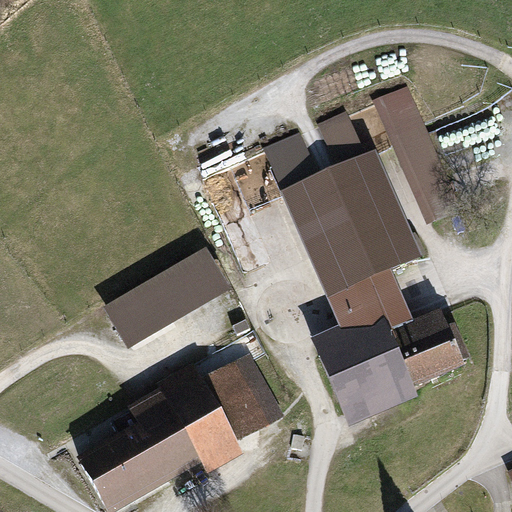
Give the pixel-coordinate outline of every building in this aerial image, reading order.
[(461,206),(409,91),(377,106),(428,220),(461,206)] [(266,157),(235,166),(244,198),(275,189),(266,157)] [(379,160),(286,200),(343,335),(315,347),(352,435),(420,406),(415,394),(465,373),(442,320),(415,331),(392,277),(424,264),(379,160)] [(107,318),(129,354),(232,295),(212,257),(107,318)] [(195,372),(160,391),(165,400),(133,417),(141,431),(80,465),(105,511),(126,511),(207,468),(213,479),(245,461),(239,450),(287,424),(253,363),(204,390),(195,372)] [(305,438),(295,436),(292,450),(303,452),(305,438)]
